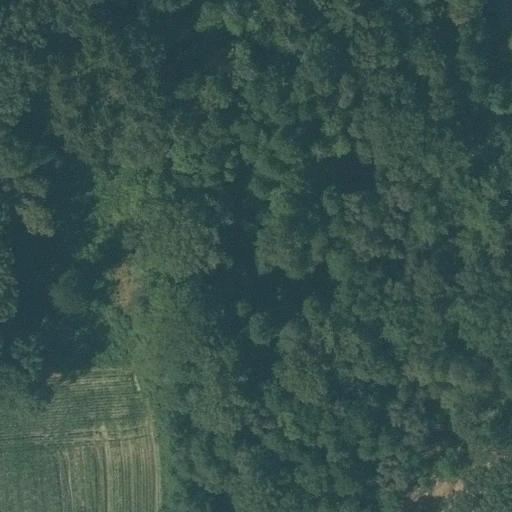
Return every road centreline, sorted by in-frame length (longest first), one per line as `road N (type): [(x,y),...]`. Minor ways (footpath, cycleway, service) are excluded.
road 1 (track): [(511,387),(383,0)]
road 2 (track): [(0,342),(134,324)]
